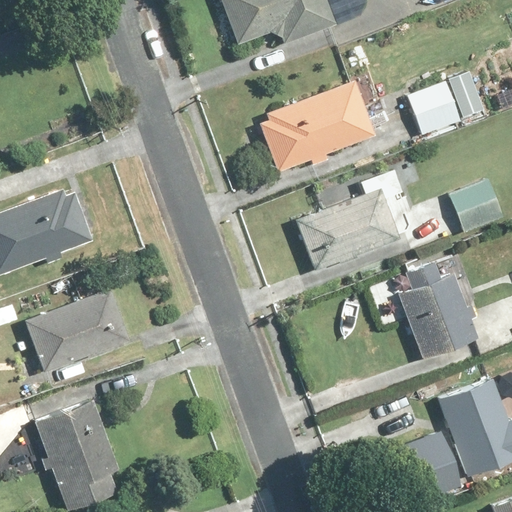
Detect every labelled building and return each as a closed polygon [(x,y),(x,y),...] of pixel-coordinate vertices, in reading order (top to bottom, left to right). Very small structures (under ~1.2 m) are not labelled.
[(321,0),(213,0),(230,45),(263,33),(268,36),(275,39),(277,45),(331,25),(321,0)] [(346,81),(258,113),(261,121),(252,124),(270,173),(303,161),(306,166),(321,161),(319,155),(367,138),(346,81)] [(439,81),(401,95),(416,135),(454,121),(439,81)] [(358,194),(288,220),(307,272),(332,262),(333,265),(352,259),(351,256),(393,240),(378,199),(397,192),(389,169),(354,182),(358,194)] [(482,178),(443,195),(458,233),(498,216),(482,178)] [(55,189),(0,209),(0,272),(39,259),(41,265),(56,259),(53,253),(74,245),(73,243),(84,238),(66,193),(60,196),(58,190),(56,191),(55,189)] [(427,262),(398,273),(404,289),(391,294),(415,360),(471,339),(464,319),(470,317),(466,306),(460,308),(446,273),(433,278),(427,262)] [(18,322),(37,373),(122,341),(103,290),(18,322)] [(511,458),(511,448),(484,378),(429,399),(460,478),(511,458)] [(87,401),(28,423),(40,457),(34,459),(39,471),(44,469),(60,511),(61,511),(111,494),(104,474),(112,471),(87,401)] [(487,511),(511,511),(511,494),(485,505),(487,511)]
